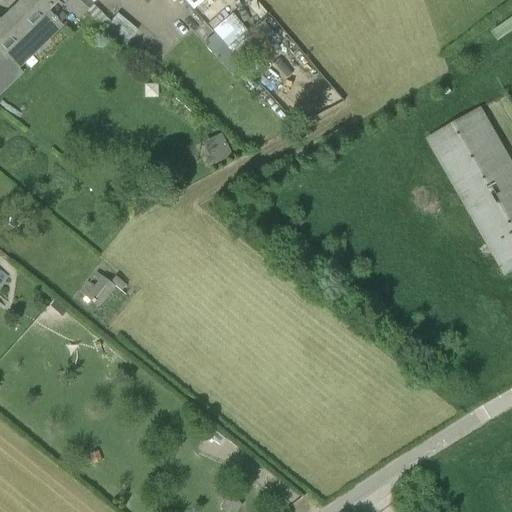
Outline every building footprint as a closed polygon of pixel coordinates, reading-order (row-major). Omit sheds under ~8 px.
[(0,0),(0,54),(17,70),(62,26),(60,24),(67,17),(54,5),(57,1),(55,0),(0,0)] [(66,0),(67,1),(83,14),(103,30),(110,22),(93,5),(87,0),(66,0)] [(183,0),(193,11),(205,0),(183,0)] [(83,14),(67,1),(63,5),(80,19),(83,14)] [(243,69),(214,34),(204,43),(233,78),(243,69)] [(0,92),(20,73),(17,70),(0,54),(0,92)] [(428,139),(506,275),(511,271),(511,163),(481,109),(428,139)] [(231,155),(220,134),(200,145),(211,166),(231,155)] [(114,286),(101,276),(93,286),(87,281),(78,292),(97,307),(114,286)] [(100,339),(94,341),(99,355),(106,353),(100,339)] [(113,359),(101,363),(107,379),(119,375),(113,359)] [(220,445),(225,438),(212,427),(206,434),(220,445)] [(88,455),(92,465),(101,461),(98,451),(88,455)] [(233,511),(240,505),(229,495),(218,508),(222,511),(233,511)]
